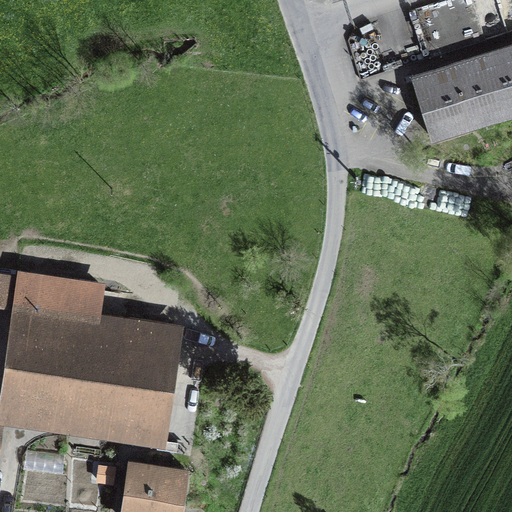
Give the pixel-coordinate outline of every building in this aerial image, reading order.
[(511,5),(510,0),(443,0),(355,28),(350,39),(361,78),(511,30),(511,5)] [(511,49),(414,80),(432,137),(511,111),(511,49)] [(20,276),(0,272),(0,304),(15,306),(20,276)] [(22,307),(21,307),(7,403),(162,425),(176,330),(40,310),(44,280),(27,278),(22,307)] [(27,467),(63,470),(64,455),(28,453),(27,467)] [(180,511),(187,470),(130,462),(122,511),(180,511)]
